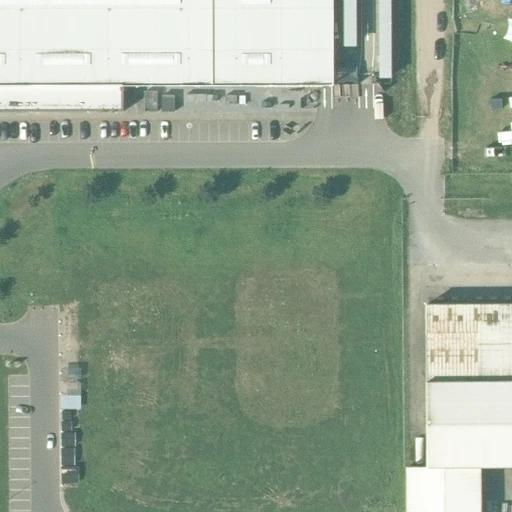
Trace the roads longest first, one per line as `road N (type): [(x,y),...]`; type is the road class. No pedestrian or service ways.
road 1 (unclassified): [(0,159),(365,156),(414,169)]
road 2 (unclassified): [(40,511),(36,339),(0,338)]
road 3 (unclassified): [(436,0),(431,117),(414,169)]
road 4 (unknown): [(46,0),(33,157)]
